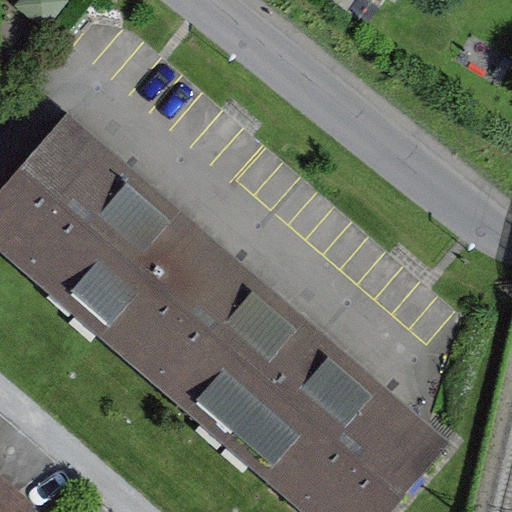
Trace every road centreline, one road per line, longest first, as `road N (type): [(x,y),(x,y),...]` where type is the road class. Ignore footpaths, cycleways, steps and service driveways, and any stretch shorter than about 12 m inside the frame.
road 1 (residential): [(440,358),(79,54),(0,147)]
road 2 (tertiary): [(200,0),(444,195),(511,239)]
road 3 (residential): [(125,511),(0,397)]
